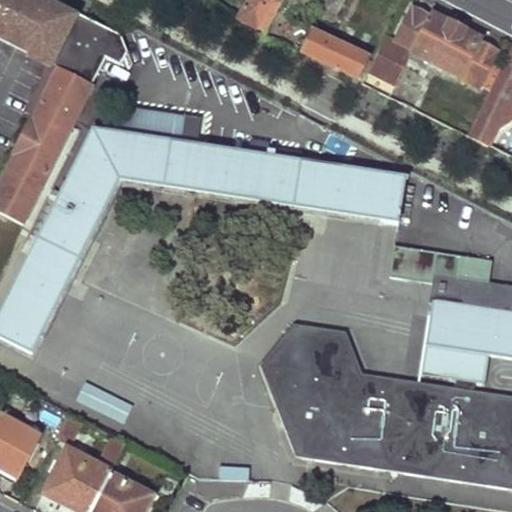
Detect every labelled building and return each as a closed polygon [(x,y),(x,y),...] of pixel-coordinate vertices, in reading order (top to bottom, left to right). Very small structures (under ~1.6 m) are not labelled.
[(64,12),(62,16),(28,0),(0,0),(0,41),(48,66),(41,79),(23,115),(32,119),(57,70),(87,85),(92,76),(95,78),(105,60),(119,67),(126,53),(118,40),(64,12)] [(257,25),(265,29),(280,0),(245,0),(235,20),(255,30),(257,25)] [(342,0),(323,0),(316,17),(330,24),(342,0)] [(410,56),(429,66),(477,91),(496,54),(476,43),(477,41),(429,16),(426,20),(409,10),(393,44),(385,41),(367,75),(396,90),(409,65),(406,64),(410,56)] [(257,25),(255,30),(263,34),(265,29),(257,25)] [(365,62),(308,32),(299,52),(356,82),(365,62)] [(511,47),(465,138),(480,146),(490,127),(492,128),(511,117),(511,47)] [(409,65),(425,74),(429,66),(410,56),(406,64),(409,65)] [(32,119),(0,181),(0,216),(22,227),(93,88),(91,87),(87,85),(57,70),(32,119)] [(87,85),(91,87),(95,78),(92,76),(87,85)] [(92,131),(0,313),(0,341),(31,357),(118,180),(194,193),(248,201),(270,205),(396,225),(403,180),(343,171),(242,155),(206,150),(180,146),(184,119),(121,109),(117,136),(92,131)] [(306,371),(275,409),(291,452),(296,453),(297,454),(299,455),(300,460),(340,466),(343,462),(345,467),(384,473),(388,469),(389,474),(429,480),(433,476),(434,481),(474,488),(477,483),(478,488),(511,493),(511,401),(492,398),(489,403),(487,398),(471,394),(472,385),(483,387),(488,360),(511,363),(511,314),(509,315),(511,296),(493,294),(492,301),(475,298),(476,291),(452,288),(453,279),(455,261),(392,251),(388,279),(436,286),(434,302),(427,301),(417,377),(455,383),(453,392),(449,391),(446,395),(444,390),(417,386),(403,384),(400,388),(398,383),(361,377),(347,341),(342,340),(341,339),(339,339),(338,334),(297,327),(292,333),(306,371)] [(511,288),(453,279),(452,288),(476,291),(475,298),(492,301),(493,294),(511,296),(511,288)] [(292,333),(297,327),(292,326),(259,367),(275,409),(306,371),(292,333)] [(75,403),(121,425),(129,407),(84,385),(75,403)] [(36,439),(19,429),(34,403),(15,392),(0,418),(0,475),(12,482),(36,439)] [(79,425),(65,418),(52,443),(67,450),(79,425)] [(70,511),(89,511),(106,479),(123,447),(110,441),(96,469),(64,452),(45,490),(73,505),(70,511)] [(219,470),(218,482),(247,483),(247,471),(219,470)] [(133,488),(131,491),(106,479),(89,511),(141,511),(149,497),(133,488)] [(45,490),(41,497),(70,511),(73,505),(45,490)]
